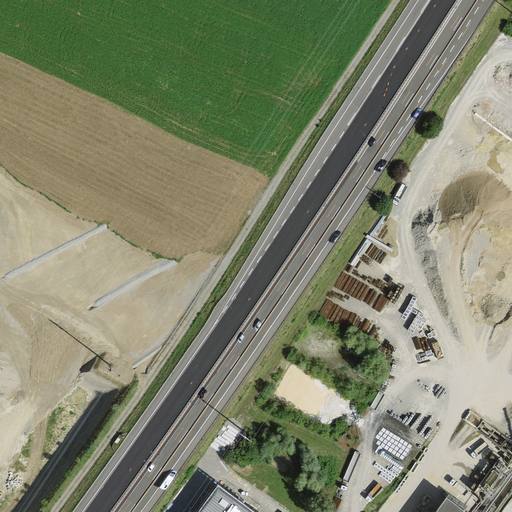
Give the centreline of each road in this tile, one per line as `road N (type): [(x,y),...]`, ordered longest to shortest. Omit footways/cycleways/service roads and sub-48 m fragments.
road 1 (motorway): [(443,0),(96,511)]
road 2 (motorway): [(129,511),(473,0)]
road 3 (track): [(54,511),(396,0)]
